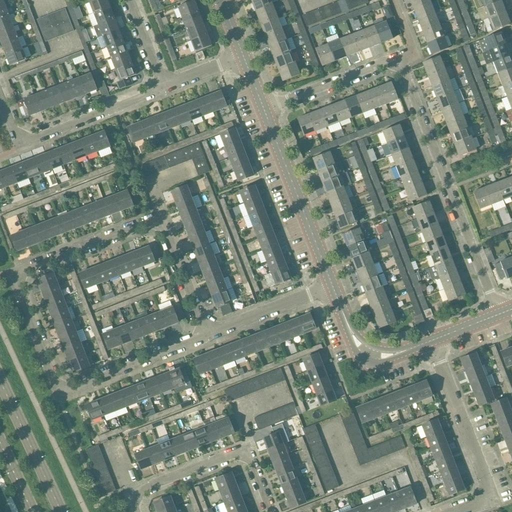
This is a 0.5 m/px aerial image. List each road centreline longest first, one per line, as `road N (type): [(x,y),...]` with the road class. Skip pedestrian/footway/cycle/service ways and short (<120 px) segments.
road 1 (residential): [(206,334),(157,221),(28,267),(17,287),(52,377),(74,387)]
road 2 (residential): [(499,315),(400,60)]
road 3 (residential): [(0,98),(16,136),(31,142),(163,90)]
road 4 (residential): [(458,511),(484,495),(484,480),(432,342)]
road 5 (residential): [(332,287),(263,110)]
road 6 (residential): [(274,511),(244,452),(134,494)]
road 7 (residential): [(400,60),(263,110)]
road 8 (secondary): [(60,511),(0,380)]
road 9 (residential): [(432,342),(393,356),(370,354),(352,337),(332,287)]
road 10 (residential): [(74,387),(206,334)]
road 11 (residential): [(206,334),(332,287)]
